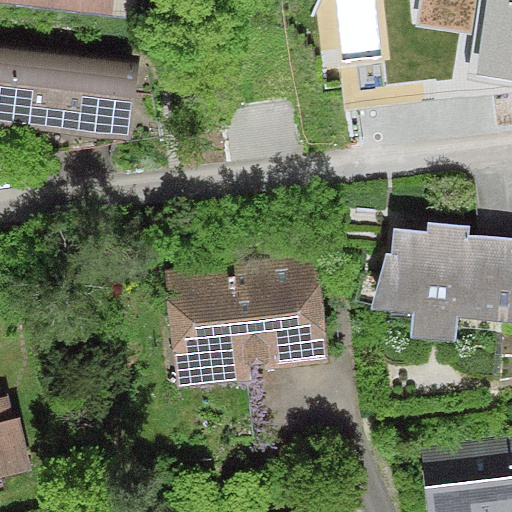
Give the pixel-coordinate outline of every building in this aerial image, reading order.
[(511,0),(489,0),(480,72),(511,77),(511,0)] [(58,49),(0,41),(0,117),(50,123),(58,49)] [(131,57),(58,49),(50,123),(123,132),(131,57)] [(499,310),(506,240),(474,237),(462,236),(463,226),(426,223),(425,232),(393,229),(390,254),(384,254),(373,297),(499,310)] [(511,240),(506,240),(499,310),(511,311),(511,240)] [(302,293),(299,264),(176,278),(185,364),(241,358),(309,349),(302,293)] [(0,468),(20,464),(9,417),(0,419),(0,468)] [(511,511),(511,445),(426,455),(432,511),(511,511)]
